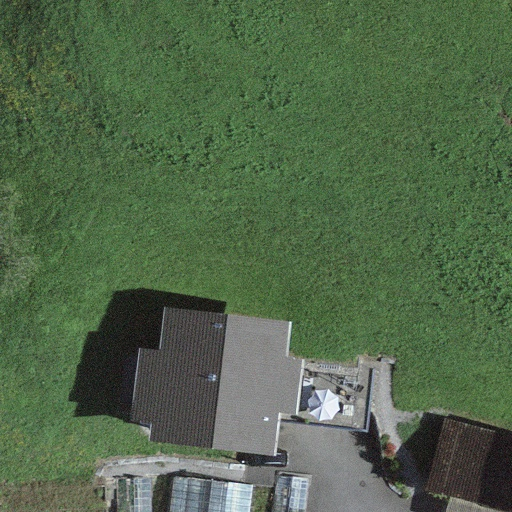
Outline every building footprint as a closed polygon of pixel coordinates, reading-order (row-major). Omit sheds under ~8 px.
[(281,344),(185,347),(188,441),(283,439),(281,344)] [(511,431),(507,431),(491,494),(511,499),(511,431)] [(251,511),(257,476),(174,465),(167,511),(251,511)] [(301,511),(306,471),(274,467),(268,511),(301,511)] [(153,511),(153,470),(111,470),(111,511),(153,511)]
